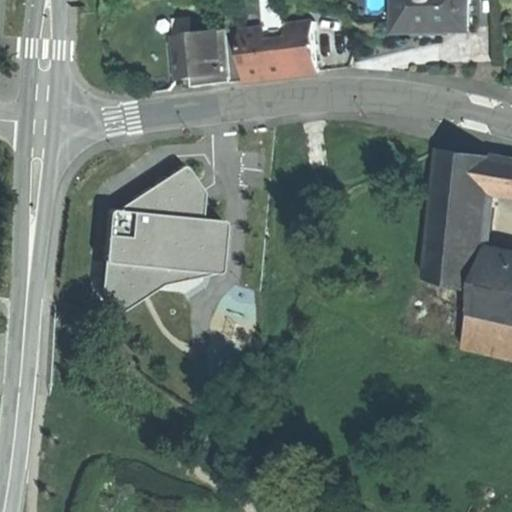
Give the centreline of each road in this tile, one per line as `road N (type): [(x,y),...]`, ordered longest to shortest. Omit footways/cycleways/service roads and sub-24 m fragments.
road 1 (residential): [(511,123),(396,99),(330,96),(36,125)]
road 2 (secondary): [(5,511),(36,125)]
road 3 (secondary): [(36,125),(41,0)]
